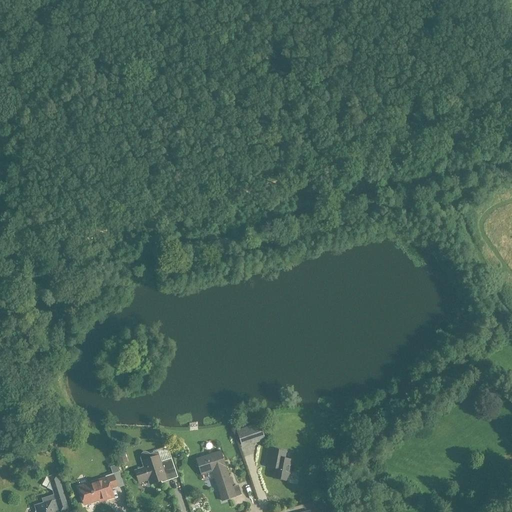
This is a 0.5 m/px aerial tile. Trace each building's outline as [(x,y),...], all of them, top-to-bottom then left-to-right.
[(238,440),(263,432),(260,422),(251,425),(251,427),(235,432),(238,440)] [(286,452),(271,450),(268,469),(274,470),(273,477),(287,480),(291,460),(284,459),(286,452)] [(116,454),(120,465),(128,462),(124,452),(116,454)] [(140,459),(143,469),(135,471),(139,482),(149,479),(150,484),(166,479),(165,478),(177,475),(171,458),(160,462),(157,452),(149,455),(149,454),(147,453),(145,452),(143,453),(141,454),(140,457),(140,459)] [(220,452),(196,460),(201,474),(213,471),(222,501),(235,497),(220,452)] [(34,506),(36,511),(35,511),(66,511),(69,511),(57,474),(48,477),(49,483),(47,488),(52,490),(53,495),(42,498),(44,503),(34,506)] [(117,488),(113,474),(105,476),(105,477),(106,476),(107,480),(97,483),(97,481),(79,487),(84,504),(106,497),(106,499),(113,497),(111,490),(117,488)]
